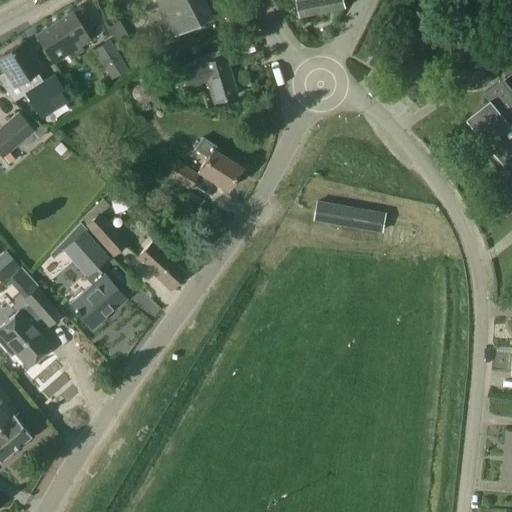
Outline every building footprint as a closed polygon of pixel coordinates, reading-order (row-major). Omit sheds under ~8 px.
[(155,0),(174,35),(210,17),(201,0),(155,0)] [(345,5),(343,0),(297,0),(301,17),(344,8),(345,5)] [(89,40),(83,32),(93,26),(80,6),(72,11),(36,34),(52,63),(68,53),(71,58),(84,50),(81,45),(89,40)] [(93,49),(111,79),(127,69),(109,39),(93,49)] [(41,118),(70,100),(54,75),(43,82),(36,71),(40,69),(23,42),(0,56),(0,65),(9,80),(2,85),(13,101),(25,94),(41,118)] [(394,52),(380,44),(369,63),(384,71),(394,52)] [(162,71),(183,60),(178,49),(167,55),(163,47),(153,53),(162,71)] [(213,103),(235,96),(225,57),(181,69),(186,86),(206,80),(213,103)] [(511,86),(511,87),(505,79),(508,78),(506,76),(485,93),(491,100),(468,118),(511,171),(511,86)] [(18,111),(0,126),(0,155),(2,158),(22,141),(25,146),(36,137),(37,139),(46,131),(41,124),(37,128),(30,120),(27,123),(18,111)] [(226,188),(240,167),(212,148),(214,146),(202,138),(195,148),(207,157),(199,170),(226,188)] [(198,174),(177,161),(167,175),(188,189),(198,174)] [(127,243),(99,213),(108,205),(103,199),(79,220),(84,226),(85,226),(113,257),(127,243)] [(351,207),(318,201),(314,220),(348,226),(383,232),(387,214),(351,207)] [(74,245),(93,267),(83,276),(91,285),(69,305),(90,330),(124,300),(98,270),(110,259),(87,234),(89,232),(79,221),(73,227),(83,237),(74,245)] [(169,288),(184,272),(151,240),(136,256),(169,288)] [(8,249),(0,254),(0,275),(1,278),(19,265),(8,249)] [(47,327),(59,317),(35,289),(23,300),(29,307),(20,315),(18,313),(0,328),(0,343),(10,355),(13,353),(26,367),(48,347),(36,333),(45,325),(47,327)] [(0,459),(29,436),(13,416),(16,414),(0,394),(0,459)]
